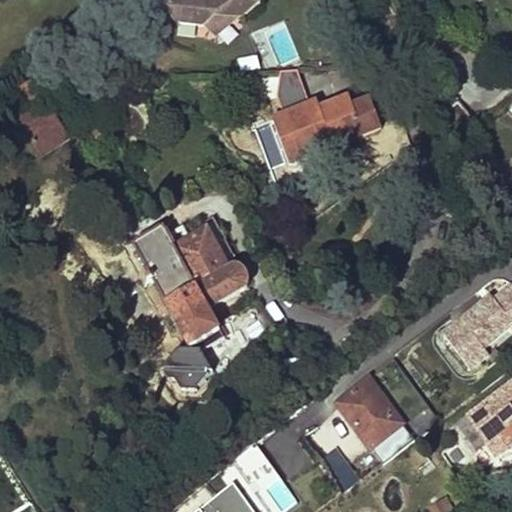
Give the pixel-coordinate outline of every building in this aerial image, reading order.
[(217,39),(260,6),(255,0),(179,0),(167,10),(177,25),(204,28),(217,39)] [(134,25),(124,11),(109,22),(123,41),(131,35),(127,30),(134,25)] [(258,56),(239,61),(242,74),(261,69),(258,56)] [(383,133),(373,103),(354,110),(351,101),(319,112),(318,105),(311,107),(299,74),(281,75),(278,99),(284,119),(275,122),(291,166),(335,149),(333,144),(362,133),(363,139),(383,133)] [(46,104),(32,83),(17,95),(29,114),(46,104)] [(477,125),(458,103),(434,123),(452,145),(477,125)] [(69,141),(52,113),(26,130),(44,158),(69,141)] [(231,273),(209,232),(190,242),(184,232),(170,240),(166,231),(135,248),(182,334),(170,340),(175,350),(159,368),(164,378),(171,379),(177,389),(192,391),(206,375),(211,374),(200,353),(223,341),(217,328),(224,324),(216,308),(241,294),(246,290),(248,282),(246,277),(242,272),(237,271),(231,273)] [(489,298),(442,334),(468,368),(508,338),(511,340),(511,290),(493,304),(489,298)] [(275,336),(257,302),(229,317),(248,351),(275,336)] [(380,399),(368,384),(337,408),(369,450),(391,435),(384,425),(390,420),(377,401),(380,399)] [(511,386),(467,420),(496,460),(511,451),(511,386)] [(343,491),(359,480),(346,461),(330,472),(343,491)] [(235,487),(199,511),(286,511),(296,505),(279,480),(246,503),(235,487)]
